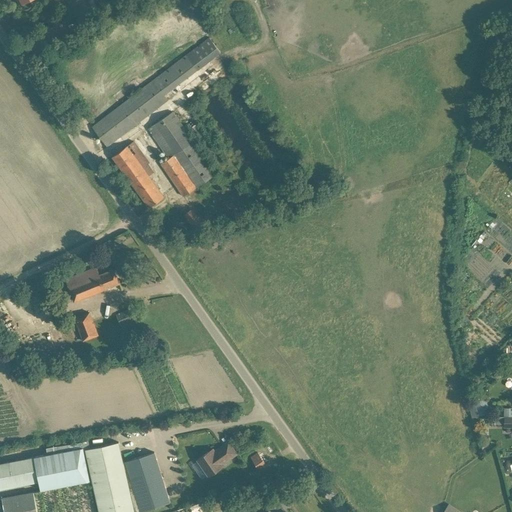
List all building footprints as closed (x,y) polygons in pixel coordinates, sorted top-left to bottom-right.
[(71,10),(77,22),(95,12),(93,8),(91,3),(89,0),(71,10)] [(165,95),(219,53),(208,38),(92,127),(107,146),(168,100),(165,95)] [(173,112),(148,129),(167,156),(169,158),(161,164),(183,196),(216,174),(173,112)] [(121,150),(112,156),(149,207),(157,201),(164,196),(154,182),(149,176),(154,171),(148,164),(149,163),(134,141),(121,150)] [(185,215),(195,229),(203,224),(192,209),(185,215)] [(65,279),(74,301),(120,283),(114,269),(100,275),(96,267),(65,279)] [(24,289),(29,297),(40,290),(35,282),(24,289)] [(115,314),(120,326),(131,321),(126,309),(115,314)] [(89,312),(74,318),(83,340),(98,334),(89,312)] [(485,396),(474,400),(480,415),(490,412),(485,396)] [(88,438),(82,440),(90,479),(92,479),(98,511),(133,511),(119,441),(90,448),(88,438)] [(480,445),(486,451),(494,444),(488,438),(480,445)] [(35,457),(39,481),(41,489),(90,479),(82,440),(51,446),(53,453),(35,457)] [(198,459),(209,475),(223,466),(221,464),(237,453),(229,441),(212,453),(210,450),(198,459)] [(125,461),(141,511),(170,502),(154,452),(125,461)] [(251,457),(258,468),(265,463),(258,452),(251,457)] [(0,488),(39,481),(35,457),(0,463),(0,488)] [(508,465),(505,465),(503,468),(504,471),(507,473),(510,472),(511,470),(511,466),(508,465)] [(2,498),(4,511),(37,511),(34,492),(2,498)]
